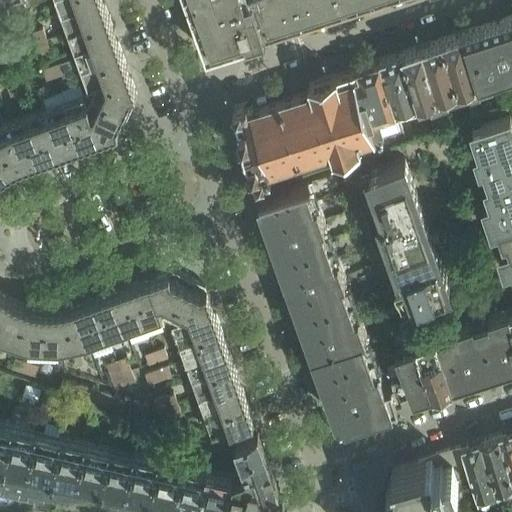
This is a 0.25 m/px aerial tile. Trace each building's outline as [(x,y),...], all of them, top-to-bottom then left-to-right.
[(57,0),(62,12),(96,0),(57,0)] [(104,0),(96,0),(62,12),(69,30),(110,16),(104,0)] [(188,0),(190,4),(207,52),(248,39),(247,38),(248,38),(260,34),(260,35),(278,29),(278,28),(293,24),(317,17),(317,16),(331,11),(332,12),(356,4),(355,3),(363,1),(365,0),(188,0)] [(511,15),(463,31),(478,77),(479,78),(511,66),(511,15)] [(110,16),(69,30),(75,49),(117,34),(110,16)] [(44,26),(35,29),(34,30),(42,53),(52,49),(44,26)] [(463,31),(443,38),(458,84),(469,81),(471,89),(481,86),(479,78),(478,77),(463,31)] [(117,34),(75,49),(82,67),(123,52),(117,34)] [(443,38),(423,45),(440,99),(450,96),(447,88),(458,84),(443,38)] [(423,45),(402,51),(417,98),(429,94),(432,102),(440,99),(423,45)] [(0,69),(32,58),(28,48),(0,58),(0,69)] [(402,51),(381,59),(395,105),(396,105),(417,98),(402,51)] [(123,52),(82,67),(88,86),(130,71),(123,52)] [(395,105),(381,59),(358,66),(359,67),(352,69),(375,142),(377,148),(378,149),(407,139),(396,105),(395,105)] [(63,61),(44,68),(47,78),(67,71),(63,61)] [(24,69),(5,76),(12,96),(31,89),(24,69)] [(375,142),(352,69),(337,74),(337,73),(309,82),(312,89),(250,110),(247,103),(234,107),(258,180),(271,176),(269,169),(289,163),(291,169),(307,164),(309,170),(377,148),(375,142)] [(130,71),(88,86),(90,91),(131,110),(138,94),(130,71)] [(131,110),(90,91),(85,93),(100,135),(123,126),(131,110)] [(85,93),(66,100),(81,141),(100,135),(85,93)] [(66,100),(48,106),(63,148),(81,141),(66,100)] [(48,106),(29,113),(44,155),(63,148),(48,106)] [(29,113),(11,120),(26,161),(44,155),(29,113)] [(511,118),(511,114),(473,127),(480,151),(476,153),(481,166),(485,165),(491,182),(486,184),(492,201),(484,203),(493,229),(500,226),(505,239),(509,238),(511,248),(500,251),(501,255),(493,258),(500,278),(508,275),(505,267),(511,265),(511,118)] [(11,120),(0,125),(0,158),(8,170),(12,168),(17,165),(26,161),(11,120)] [(405,157),(358,174),(368,204),(381,199),(385,212),(380,213),(401,270),(405,268),(415,296),(450,283),(405,157)] [(8,170),(0,158),(0,176),(7,171),(8,170)] [(343,175),(344,177),(352,174),(349,167),(337,171),(339,177),(343,175)] [(344,177),(348,189),(356,186),(352,174),(344,177)] [(315,198),(309,180),(260,196),(267,216),(315,198)] [(356,186),(348,189),(352,200),(360,197),(356,186)] [(326,219),(319,199),(318,197),(315,198),(267,216),(274,237),(323,220),(326,219)] [(358,216),(362,227),(369,224),(365,213),(358,216)] [(330,238),(323,220),(274,237),(281,256),(330,238)] [(369,224),(362,227),(366,238),(373,236),(369,224)] [(336,255),(330,238),(281,256),(287,273),(336,255)] [(378,249),(375,241),(367,245),(370,252),(378,249)] [(371,254),(375,266),(383,263),(379,251),(371,254)] [(347,275),(340,256),(339,254),(336,255),(287,273),(295,294),(344,277),(344,276),(347,275)] [(383,263),(375,266),(379,277),(387,274),(383,263)] [(174,268),(150,276),(165,318),(171,316),(190,275),(174,268)] [(206,283),(190,275),(171,316),(173,321),(214,306),(206,283)] [(150,276),(133,282),(148,324),(165,318),(150,276)] [(350,294),(344,277),(295,294),(301,312),(350,294)] [(133,282),(114,289),(129,331),(148,324),(133,282)] [(2,289),(0,291),(0,339),(0,340),(19,300),(13,297),(11,296),(6,292),(2,289)] [(114,289),(95,296),(110,337),(129,331),(114,289)] [(385,293),(389,304),(397,301),(393,290),(385,293)] [(307,329),(357,311),(350,294),(301,312),(307,329)] [(95,296),(76,303),(91,344),(110,337),(95,296)] [(25,302),(21,301),(19,300),(0,340),(30,349),(37,306),(33,305),(29,304),(25,302)] [(397,301),(389,304),(393,315),(401,313),(397,301)] [(76,303),(68,305),(59,307),(57,307),(61,350),(64,350),(91,344),(76,303)] [(42,307),(38,306),(37,306),(30,349),(59,351),(61,350),(57,307),(56,307),(46,307),(42,307)] [(214,306),(173,321),(180,340),(221,325),(214,306)] [(490,317),(475,322),(491,371),(511,364),(511,326),(506,308),(489,314),(490,317)] [(364,333),(367,331),(360,310),(357,311),(307,329),(315,350),(364,333)] [(454,329),(438,334),(455,383),(491,371),(475,322),(474,319),(453,326),(454,329)] [(384,324),(388,336),(395,333),(391,321),(384,324)] [(221,325),(180,340),(186,358),(228,343),(221,325)] [(396,348),(414,396),(455,383),(438,334),(437,331),(415,338),(416,342),(396,348)] [(321,367),(370,349),(364,333),(315,350),(321,367)] [(228,343),(186,358),(193,377),(235,362),(228,343)] [(146,353),(149,363),(169,356),(165,346),(146,353)] [(326,383),(376,365),(370,349),(321,367),(326,383)] [(136,379),(127,355),(108,362),(116,386),(136,379)] [(13,367),(37,374),(40,364),(16,357),(13,367)] [(235,362),(193,377),(200,395),(241,380),(235,362)] [(172,374),(168,364),(146,372),(149,382),(172,374)] [(333,400),(386,382),(379,364),(376,365),(326,383),(333,400)] [(149,403),(63,378),(60,388),(146,414),(149,403)] [(241,380),(200,395),(206,414),(248,399),(241,380)] [(399,402),(392,380),(386,382),(333,400),(338,416),(345,419),(399,402)] [(182,414),(174,391),(155,398),(163,421),(182,414)] [(248,399),(206,414),(213,433),(257,424),(248,399)] [(13,422),(0,418),(0,474),(1,475),(13,422)] [(37,427),(13,422),(1,475),(5,476),(5,478),(19,481),(19,479),(25,480),(37,427)] [(37,427),(25,480),(30,481),(29,483),(43,486),(44,484),(49,486),(62,433),(37,427)] [(511,427),(499,431),(511,469),(511,427)] [(280,511),(283,500),(278,498),(280,489),(279,488),(259,430),(236,438),(241,451),(233,454),(239,470),(232,472),(222,511),(280,511)] [(511,469),(499,431),(482,437),(499,489),(511,485),(511,469)] [(86,438),(62,433),(49,486),(54,487),(54,489),(68,492),(68,490),(73,491),(86,438)] [(482,437),(462,443),(470,469),(479,496),(499,489),(482,437)] [(110,444),(86,438),(73,491),(79,492),(78,494),(92,498),(93,496),(97,497),(110,444)] [(392,466),(393,469),(397,468),(395,474),(401,490),(387,495),(387,497),(391,495),(389,502),(392,511),(433,511),(440,480),(447,482),(448,477),(470,469),(462,443),(392,466)] [(134,450),(110,444),(97,497),(103,498),(103,500),(117,503),(117,501),(121,502),(134,450)] [(159,455),(134,450),(121,502),(127,504),(127,506),(141,509),(141,507),(147,508),(159,455)] [(171,511),(184,461),(159,455),(147,508),(152,509),(151,511),(154,511),(171,511)] [(197,511),(208,466),(184,461),(171,511),(197,511)] [(222,511),(232,472),(208,466),(197,511),(222,511)]
